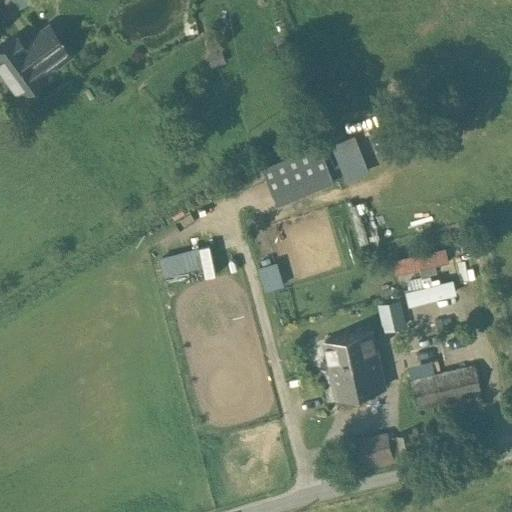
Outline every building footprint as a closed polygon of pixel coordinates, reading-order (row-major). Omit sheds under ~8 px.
[(49,26),(25,43),(43,68),(42,69),(45,72),(69,54),(49,26)] [(17,32),(3,43),(0,44),(0,69),(14,89),(42,69),(43,68),(25,43),(17,32)] [(358,132),(362,150),(373,147),(368,129),(358,132)] [(331,140),(345,177),(369,168),(355,131),(331,140)] [(262,165),(277,202),(335,179),(320,142),(262,165)] [(200,245),(161,255),(166,274),(205,264),(200,245)] [(264,287),(283,284),(279,259),(261,262),(264,287)] [(373,327),(325,338),(338,395),(385,385),(374,335),(373,327)] [(476,363),(412,377),(418,405),(482,391),(476,363)] [(423,428),(410,431),(416,454),(428,451),(423,428)] [(410,431),(398,434),(404,457),(416,454),(410,431)] [(388,432),(348,441),(355,469),(395,459),(389,436),(388,432)] [(398,434),(389,436),(395,459),(404,457),(398,434)]
